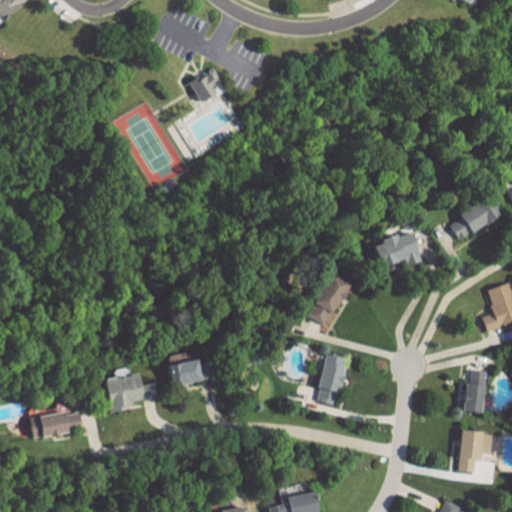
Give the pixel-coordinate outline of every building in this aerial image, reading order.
[(0,0),(25,0),(14,12),(11,10),(1,22),(0,21),(0,0)] [(192,100),(218,90),(210,70),(185,79),(192,100)] [(495,215),(483,196),(452,214),(455,219),(444,225),(454,240),(495,215)] [(417,260),(404,231),(365,248),(374,268),(399,257),(403,266),(417,260)] [(301,313),(319,325),(345,282),(326,271),(301,313)] [(482,330),(511,320),(511,304),(505,281),(481,288),(489,312),(477,315),(482,330)] [(341,357),(321,353),(320,360),(339,364),(341,357)] [(158,366),(175,391),(205,371),(199,362),(195,365),(189,355),(182,361),(177,354),(158,366)] [(313,400),(328,404),(339,365),(318,360),(311,386),(316,388),(313,400)] [(457,409),(477,410),(481,370),(467,368),(466,382),(460,382),(457,409)] [(149,381),(136,383),(134,372),(98,378),(103,412),(126,408),(125,401),(152,397),(149,381)] [(75,411),(59,414),(58,410),(22,416),(26,437),(78,428),(75,411)] [(473,451),(486,452),(487,431),(455,429),(452,471),(471,472),(473,451)] [(264,511),(306,511),(313,511),(308,490),(262,501),(264,511)] [(456,511),(459,506),(438,498),(432,511),(456,511)]
